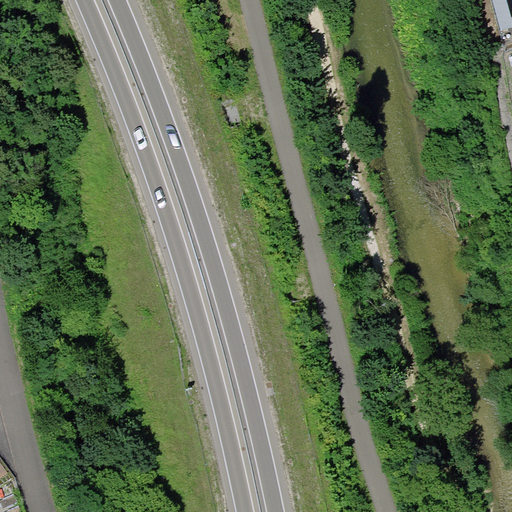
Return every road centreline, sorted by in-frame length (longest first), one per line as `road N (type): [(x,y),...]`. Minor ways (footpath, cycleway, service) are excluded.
road 1 (motorway): [(85,0),(178,251),(245,511)]
road 2 (motorway): [(276,511),(220,282),(117,0)]
road 3 (residential): [(51,511),(0,306)]
